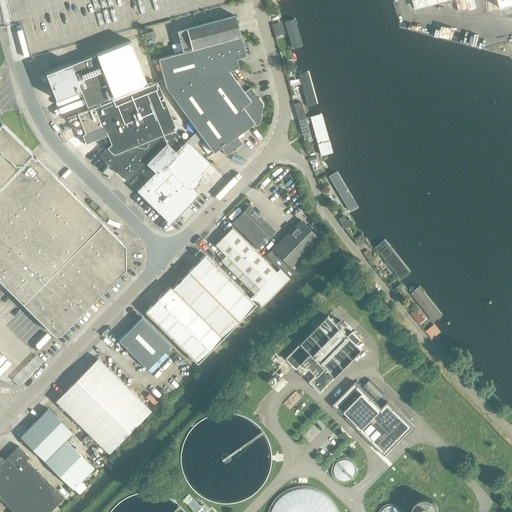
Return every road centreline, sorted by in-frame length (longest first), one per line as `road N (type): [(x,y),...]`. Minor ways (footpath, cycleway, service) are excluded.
road 1 (unclassified): [(511,431),(455,376),(310,171),(276,147)]
road 2 (unclassified): [(167,256),(44,130),(3,0)]
road 3 (unknown): [(428,427),(370,375),(348,372),(320,397),(299,375),(269,409),(302,461)]
road 4 (unclassified): [(9,416),(167,256)]
road 5 (unclassified): [(167,256),(276,147)]
road 6 (unclassified): [(276,147),(285,104),(257,0)]
road 7 (unclassified): [(401,0),(411,17),(511,26)]
